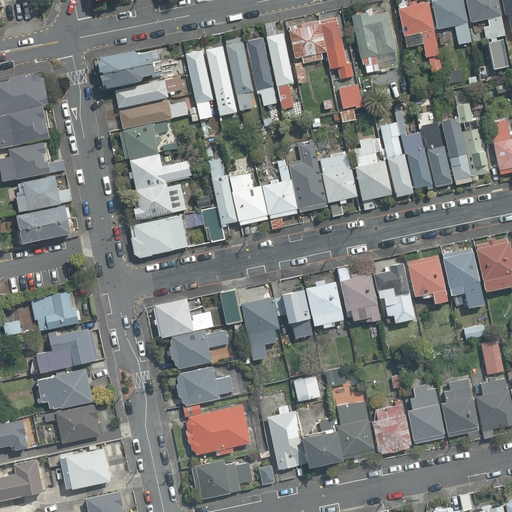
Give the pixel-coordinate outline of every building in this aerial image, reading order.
[(408,2),(407,0),(396,0),(399,8),(398,9),(406,47),(423,43),(426,57),(438,54),(433,29),(434,29),(428,2),(424,2),(423,2),(422,2),(421,2),(420,2),(419,2),(419,3),(418,3),(417,4),(416,0),(408,2)] [(470,42),(466,22),(467,22),(462,0),(431,0),(437,29),(454,25),(458,44),(470,42)] [(505,36),(498,0),(465,0),(470,22),(489,19),(490,25),(485,27),(487,39),(505,36)] [(511,0),(502,0),(505,15),(511,13),(511,0)] [(365,65),(367,72),(380,69),(377,55),(396,51),(387,12),(386,12),(385,12),(385,11),(384,11),(383,11),(382,10),(381,10),(380,10),(380,11),(379,11),(378,11),(377,11),(377,12),(376,12),(376,13),(375,14),(374,15),(373,8),(366,10),(367,13),(366,13),(365,13),(365,12),(364,12),(364,11),(363,11),(362,10),(361,10),(360,10),(359,10),(359,11),(358,11),(357,11),(357,12),(356,12),(356,13),(356,14),(356,15),(355,15),(352,15),(360,58),(362,58),(363,65),(365,65)] [(338,66),(341,78),(353,75),(350,63),(348,64),(338,17),(321,21),(331,68),(338,66)] [(302,57),(304,63),(323,58),(322,52),(327,51),(321,24),(320,24),(319,20),(290,27),(291,30),(290,30),(296,58),(302,57)] [(264,24),(282,109),(294,106),(289,83),(293,82),(283,33),(277,34),(274,22),(264,24)] [(268,104),(269,108),(273,107),(272,104),(275,103),(277,102),(276,99),(263,37),(247,40),(258,93),(261,93),(264,105),(268,104)] [(238,94),(241,109),(253,107),(249,92),(254,91),(243,41),(241,42),(240,41),(239,41),(238,41),(237,41),(237,42),(236,42),(235,42),(234,43),(227,45),(237,94),(238,94)] [(206,49),(220,115),(236,111),(222,46),(206,49)] [(104,73),(161,61),(158,50),(139,54),(134,50),(100,57),(101,58),(101,60),(99,61),(101,72),(103,71),(104,73)] [(197,103),(201,118),(212,116),(209,100),(213,99),(203,50),(186,53),(196,103),(197,103)] [(441,56),(427,59),(430,74),(444,71),(441,56)] [(161,61),(104,73),(104,74),(101,75),(104,86),(106,85),(107,88),(141,81),(144,76),(163,72),(161,61)] [(299,83),(304,82),(303,79),(305,79),(302,62),(295,64),(299,83)] [(492,79),(491,71),(479,73),(480,80),(492,79)] [(0,83),(0,115),(46,105),(45,104),(49,103),(44,78),(43,77),(34,72),(32,76),(27,77),(26,74),(9,78),(10,81),(0,83)] [(116,90),(120,107),(169,97),(168,92),(184,89),(181,76),(116,90)] [(469,85),(477,84),(475,76),(468,78),(469,85)] [(511,84),(511,79),(495,83),(497,94),(511,89),(511,84)] [(363,107),(358,83),(338,87),(342,108),(355,106),(355,108),(363,107)] [(120,111),(124,128),(173,118),(173,117),(188,114),(186,101),(170,105),(169,100),(120,111)] [(488,172),(477,119),(473,120),(469,103),(456,106),(460,123),(463,122),(465,131),(462,131),(472,176),(473,180),(479,179),(478,174),(488,172)] [(0,138),(2,148),(50,137),(43,106),(0,115),(0,138)] [(341,111),(343,122),(356,120),(353,109),(341,111)] [(427,185),(428,189),(433,188),(420,132),(408,135),(407,132),(406,132),(401,111),(396,112),(406,154),(407,154),(415,187),(427,185)] [(193,121),(200,120),(198,113),(191,114),(193,121)] [(509,171),(511,170),(511,135),(509,136),(508,133),(507,129),(505,119),(505,116),(497,117),(489,119),(490,122),(500,173),(509,171)] [(455,185),(472,182),(458,117),(441,121),(455,185)] [(130,157),(130,159),(160,153),(158,144),(161,143),(159,132),(169,130),(167,122),(154,125),(153,124),(124,130),(125,131),(121,132),(126,158),(130,157)] [(396,192),(397,197),(413,193),(411,187),(412,187),(404,153),(402,154),(398,136),(400,135),(397,122),(380,126),(395,192),(396,192)] [(436,187),(452,183),(442,136),(426,139),(428,149),(427,149),(435,184),(435,183),(436,187)] [(363,200),(365,209),(376,207),(374,198),(392,194),(385,160),(378,162),(373,138),(365,140),(366,144),(361,145),(362,150),(356,152),(358,166),(355,166),(361,196),(362,196),(363,200)] [(313,143),(312,139),(309,139),(309,140),(297,143),(301,160),(289,162),(290,166),(289,166),(298,208),(299,208),(300,212),(327,206),(326,202),(327,202),(314,143),(313,143)] [(163,144),(164,150),(179,147),(177,141),(163,144)] [(48,163),(49,163),(49,161),(46,162),(44,153),(47,152),(45,142),(10,149),(12,156),(0,158),(0,162),(4,181),(50,171),(48,163)] [(180,155),(190,152),(189,146),(179,149),(180,155)] [(162,166),(159,153),(130,160),(132,171),(129,172),(130,178),(134,178),(136,189),(166,183),(166,182),(189,177),(189,176),(191,175),(188,160),(162,166)] [(329,202),(330,202),(341,199),(342,203),(347,202),(346,198),(358,195),(352,166),(351,167),(348,153),(321,159),(324,173),(322,173),(329,202)] [(223,175),(220,159),(209,161),(212,178),(222,224),(237,221),(227,174),(223,175)] [(270,214),(273,229),(284,227),(282,216),(298,212),(297,208),(298,208),(291,179),(288,165),(286,165),(285,159),(278,161),(282,181),(279,182),(279,179),(278,179),(271,180),(271,183),(263,185),(269,214),(270,214)] [(64,160),(49,163),(48,163),(50,171),(50,173),(66,169),(64,160)] [(253,187),(250,173),(230,177),(233,191),(232,191),(238,221),(239,220),(240,225),(268,219),(267,215),(267,214),(261,185),(253,187)] [(62,202),(59,191),(56,175),(23,181),(23,183),(19,184),(21,191),(18,192),(19,196),(17,197),(20,211),(62,203),(62,202)] [(135,208),(137,219),(142,218),(142,217),(142,218),(186,209),(181,184),(168,187),(167,183),(133,190),(136,207),(135,208)] [(70,189),(59,191),(62,202),(72,200),(70,189)] [(198,207),(211,205),(209,195),(196,197),(198,207)] [(344,214),(342,203),(341,199),(330,202),(333,216),(344,214)] [(21,229),(69,218),(69,216),(71,216),(69,207),(66,207),(66,205),(18,215),(21,229)] [(201,212),(203,223),(207,242),(225,238),(218,207),(201,210),(201,212)] [(184,214),(184,215),(167,219),(167,218),(134,224),(134,225),(131,226),(133,237),(132,237),(135,253),(141,257),(153,254),(175,249),(189,246),(185,228),(187,227),(187,228),(197,225),(196,224),(203,223),(201,212),(194,214),(194,212),(184,214)] [(69,220),(69,218),(21,229),(24,242),(72,232),(72,230),(74,229),(72,219),(69,220)] [(476,248),(485,291),(511,285),(511,288),(511,287),(511,254),(509,241),(508,241),(507,238),(496,240),(495,238),(488,240),(488,241),(477,244),(478,248),(476,248)] [(468,307),(484,304),(472,248),(443,254),(444,257),(443,257),(451,295),(465,292),(468,307)] [(435,303),(448,300),(438,255),(408,261),(409,265),(408,265),(415,296),(423,294),(423,298),(433,295),(435,303)] [(393,314),(394,322),(415,318),(404,262),(389,265),(389,267),(383,268),(381,258),(372,260),(374,273),(373,273),(377,290),(378,290),(379,298),(383,297),(387,315),(393,314)] [(370,316),(371,321),(380,319),(377,303),(371,274),(370,274),(369,271),(350,275),(348,266),(337,268),(340,280),(346,310),(351,309),(353,320),(370,316)] [(323,323),(324,327),(333,325),(332,321),(344,319),(336,281),(326,284),(325,279),(315,281),(316,286),(307,288),(315,325),(323,323)] [(292,321),(296,337),(313,334),(309,317),(303,318),(301,310),(308,309),(304,289),(303,289),(302,286),(296,287),(297,291),(283,294),(284,297),(275,298),(278,315),(287,313),(289,322),(292,321)] [(220,293),(227,323),(243,320),(236,289),(220,293)] [(38,320),(40,330),(79,322),(78,319),(80,318),(78,310),(76,310),(72,290),(31,299),(35,320),(38,320)] [(257,354),(258,357),(267,355),(264,343),(277,340),(275,329),(280,327),(273,297),(262,299),(261,297),(253,298),(254,300),(242,303),(251,346),(252,346),(253,354),(255,353),(255,355),(257,354)] [(162,335),(163,337),(195,330),(214,325),(211,311),(191,315),(187,298),(155,304),(156,307),(154,307),(156,318),(155,318),(156,324),(158,324),(160,336),(162,335)] [(4,325),(6,335),(22,332),(19,321),(4,325)] [(234,324),(237,335),(243,333),(240,322),(234,324)] [(464,328),(466,339),(486,335),(484,324),(464,328)] [(52,361),(52,369),(95,360),(88,328),(58,335),(49,337),(51,349),(49,349),(50,353),(51,353),(52,361)] [(179,366),(179,368),(212,361),(209,347),(218,345),(219,348),(223,347),(223,344),(228,343),(226,330),(206,334),(205,329),(172,336),(173,337),(171,341),(171,345),(170,347),(172,358),(175,360),(176,364),(179,366)] [(481,342),(487,373),(503,370),(497,339),(481,342)] [(270,361),(273,379),(289,376),(286,358),(270,361)] [(187,405),(199,402),(220,398),(219,394),(233,391),(230,375),(215,378),(212,366),(180,373),(180,374),(178,377),(179,382),(177,384),(179,395),(182,397),(183,401),(186,403),(187,405)] [(325,371),(329,387),(346,383),(342,367),(325,371)] [(49,401),(51,408),(62,406),(62,407),(94,400),(87,368),(66,372),(66,370),(56,372),(57,374),(55,374),(55,376),(38,380),(42,397),(38,398),(39,403),(49,401)] [(293,380),(298,401),(320,396),(315,375),(293,380)] [(392,377),(394,387),(402,386),(400,375),(392,377)] [(476,395),(484,437),(493,435),(492,428),(511,423),(511,404),(509,389),(507,389),(505,377),(481,382),(481,383),(483,394),(476,395)] [(469,432),(470,440),(479,438),(477,430),(479,430),(472,396),(468,378),(449,382),(451,389),(444,391),(446,402),(441,403),(447,433),(448,432),(449,436),(469,432)] [(415,439),(415,443),(444,436),(443,433),(445,433),(435,387),(417,391),(418,392),(415,392),(416,396),(410,397),(413,408),(407,409),(414,439),(415,439)] [(381,450),(381,453),(410,447),(409,444),(411,444),(405,413),(404,413),(401,399),(395,401),(395,405),(376,409),(378,419),(372,420),(379,451),(381,450)] [(343,455),(344,458),(375,451),(374,448),(375,448),(365,400),(350,403),(350,402),(337,405),(341,424),(337,425),(343,455)] [(201,412),(199,402),(183,406),(186,416),(201,412)] [(58,419),(63,442),(102,434),(95,403),(45,414),(47,421),(58,419)] [(216,449),(217,454),(234,450),(233,445),(251,441),(251,440),(249,434),(242,404),(189,416),(189,419),(187,422),(188,428),(187,430),(189,442),(191,442),(192,448),(196,451),(197,454),(216,449)] [(289,411),(287,405),(278,407),(280,414),(267,416),(278,468),(307,463),(296,410),(289,411)] [(0,452),(15,449),(16,453),(34,449),(30,435),(26,417),(0,422),(0,452)] [(303,436),(309,466),(343,458),(337,429),(336,429),(333,417),(320,420),(322,432),(303,436)] [(72,488),(111,480),(104,447),(65,455),(65,456),(60,457),(66,488),(72,487),(72,488)] [(0,499),(44,490),(37,457),(14,462),(16,472),(0,475),(0,499)] [(225,464),(224,459),(196,464),(198,478),(194,479),(196,485),(200,484),(202,498),(231,492),(241,490),(239,483),(253,480),(249,462),(236,464),(235,461),(225,464)] [(124,511),(122,501),(122,500),(123,500),(123,499),(123,498),(122,498),(122,497),(122,496),(122,495),(121,491),(87,497),(88,507),(81,508),(81,511),(124,511)] [(459,495),(463,510),(472,508),(469,493),(460,495),(460,494),(459,495)] [(500,505),(497,502),(481,505),(480,507),(479,507),(474,508),(473,511),(471,511),(470,511),(504,511),(502,504),(500,505)]
